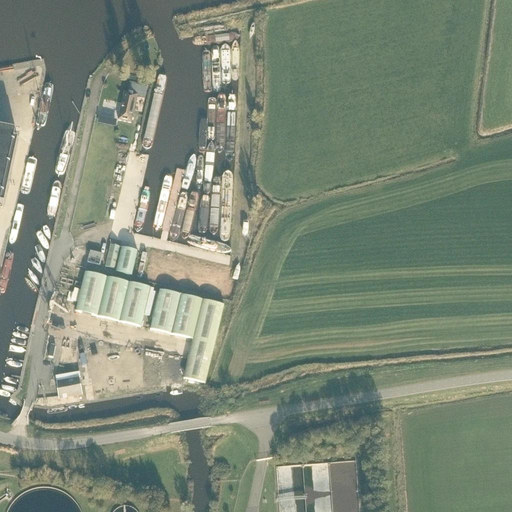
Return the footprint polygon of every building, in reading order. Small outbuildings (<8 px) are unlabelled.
[(138,97),(140,87),(135,86),(134,87),(126,86),(118,121),(131,124),(137,96),(138,97)] [(0,205),(0,204),(4,205),(18,141),(14,140),(15,134),(15,133),(0,129),(0,205)] [(110,246),(105,268),(114,270),(119,248),(110,246)] [(122,249),(116,273),(132,277),(137,252),(122,249)] [(99,266),(102,255),(90,252),(87,263),(99,266)] [(150,289),(85,274),(81,292),(78,305),(76,313),(141,329),(150,289)] [(154,291),(151,290),(144,318),(149,319),(155,295),(153,294),(154,291)] [(78,305),(81,292),(74,291),(73,295),(72,295),(70,303),(78,305)] [(205,385),(224,306),(160,291),(150,331),(193,341),(184,380),(205,385)] [(55,378),(56,382),(59,399),(82,395),(78,374),(55,378)]
